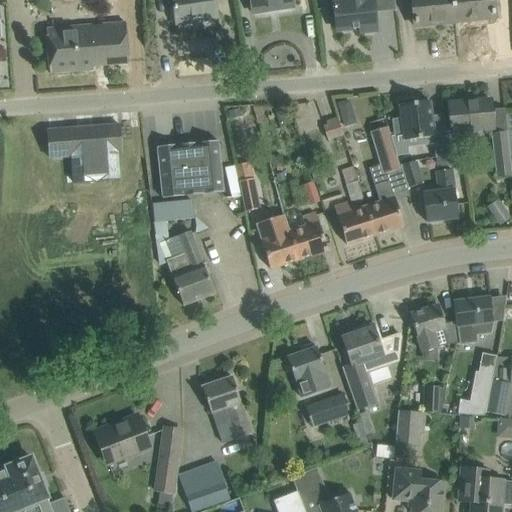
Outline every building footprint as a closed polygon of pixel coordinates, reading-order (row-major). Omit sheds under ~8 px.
[(213,0),(172,0),(173,5),(176,25),(217,19),(213,0)] [(249,0),(252,13),(293,7),(291,0),(249,0)] [(335,0),(336,4),(333,4),(334,11),(336,31),(358,29),(359,33),(377,31),(375,14),(373,0),(335,0)] [(454,23),(452,0),(411,0),(413,7),(415,27),(454,23)] [(494,19),(492,0),(452,0),(454,23),(494,19)] [(129,64),(127,44),(126,23),(46,30),(49,73),(93,70),(94,67),(129,64)] [(416,99),(402,101),(403,105),(400,106),(401,120),(392,121),(394,137),(404,135),(404,141),(434,137),(429,102),(416,103),(416,99)] [(492,129),(490,111),(490,100),(449,104),(451,125),(449,125),(449,133),(492,129)] [(240,109),(227,112),(229,120),(242,118),(240,109)] [(290,110),(276,114),(279,126),(293,123),(290,110)] [(338,121),(323,126),(329,141),(335,138),(337,143),(343,140),(342,137),(344,136),(338,121)] [(50,131),(48,131),(48,133),(50,157),(50,159),(67,158),(72,157),(74,184),(119,181),(117,154),(120,154),(118,125),(64,129),(50,131)] [(383,175),(400,170),(388,128),(370,133),(383,175)] [(507,132),(490,134),(493,158),(495,178),(511,176),(510,159),(507,132)] [(433,142),(435,158),(449,156),(447,140),(433,142)] [(162,199),(223,193),(218,142),(157,148),(162,199)] [(423,184),(416,161),(400,166),(407,189),(423,184)] [(253,179),(249,180),(245,164),(235,166),(245,212),(259,210),(253,179)] [(425,194),(423,194),(424,202),(426,222),(458,218),(455,198),(454,190),(452,170),(436,172),(439,192),(425,194)] [(463,180),(455,181),(456,191),(464,190),(463,180)] [(362,199),(357,181),(344,185),(350,203),(362,199)] [(403,227),(391,189),(389,181),(375,186),(379,202),(365,206),(375,236),(403,227)] [(511,218),(499,199),(487,208),(499,226),(511,218)] [(192,202),(152,206),(154,223),(194,218),(192,202)] [(375,236),(365,206),(350,211),(347,204),(334,208),(346,245),(375,236)] [(327,251),(321,232),(315,214),(302,218),(305,227),(289,232),(298,260),(327,251)] [(298,260),(289,232),(284,216),(255,225),(270,269),(298,260)] [(190,231),(165,241),(172,259),(166,261),(172,276),(171,276),(176,287),(183,306),(214,294),(207,276),(203,264),(202,264),(190,231)] [(493,322),(492,317),(490,297),(453,302),(455,322),(459,344),(472,342),(470,325),(493,322)] [(450,344),(442,320),(438,306),(410,315),(417,337),(418,337),(422,353),(450,344)] [(351,366),(342,369),(348,388),(357,411),(378,404),(372,386),(391,379),(386,366),(398,362),(402,338),(400,333),(377,341),(373,328),(342,338),(351,366)] [(302,352),(286,358),(293,377),(295,383),(296,383),(301,398),(314,394),(308,379),(312,377),(314,381),(326,376),(324,373),(325,373),(323,366),(316,347),(314,348),(312,344),(300,349),(302,352)] [(511,358),(495,358),(492,375),(485,414),(505,417),(506,415),(511,415),(511,358)] [(458,415),(457,415),(459,415),(474,416),(485,417),(485,414),(492,375),(475,372),(470,402),(465,401),(464,407),(458,406),(458,415)] [(241,404),(238,396),(232,377),(201,387),(208,406),(211,414),(212,414),(222,444),(251,434),(241,404)] [(440,414),(441,405),(441,388),(427,387),(425,412),(440,414)] [(352,423),(350,414),(343,395),(297,411),(303,430),(304,430),(307,438),(352,423)] [(398,411),(395,446),(420,448),(421,434),(424,434),(426,413),(398,411)] [(473,429),(474,416),(459,415),(458,429),(473,429)] [(149,448),(144,435),(137,416),(121,422),(121,425),(116,427),(115,424),(113,425),(114,426),(97,433),(96,432),(94,433),(107,465),(149,448)] [(511,437),(511,419),(497,418),(495,436),(511,437)] [(370,447),(361,422),(351,426),(361,451),(370,447)] [(160,458),(155,492),(159,492),(174,494),(179,461),(176,461),(180,431),(164,429),(160,458)] [(52,511),(51,509),(43,488),(47,487),(42,474),(38,475),(31,458),(24,460),(23,457),(11,461),(13,465),(7,467),(24,511),(38,506),(40,511),(52,511)] [(194,511),(230,500),(222,479),(215,458),(178,472),(185,492),(184,492),(185,494),(190,511),(194,511)] [(21,511),(24,511),(7,467),(0,469),(0,511),(21,511)] [(488,471),(460,469),(460,475),(458,502),(472,503),(471,511),(500,511),(503,481),(488,480),(488,471)] [(440,511),(442,497),(443,484),(419,481),(420,472),(396,470),(393,500),(412,502),(411,511),(440,511)] [(310,493),(309,489),(303,474),(292,478),(297,492),(305,511),(357,511),(350,493),(330,501),(325,487),(310,493)] [(305,511),(297,492),(273,501),(277,511),(305,511)]
